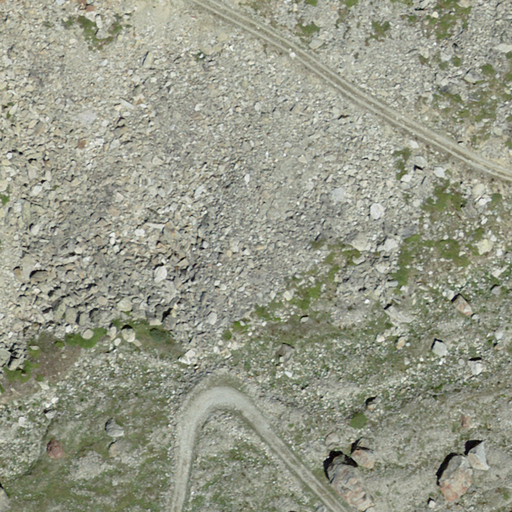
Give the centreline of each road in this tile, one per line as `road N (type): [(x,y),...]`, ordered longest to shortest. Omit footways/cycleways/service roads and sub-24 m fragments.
road 1 (track): [(511,166),(218,0)]
road 2 (track): [(177,511),(188,444),(206,402),(237,404),(345,511)]
